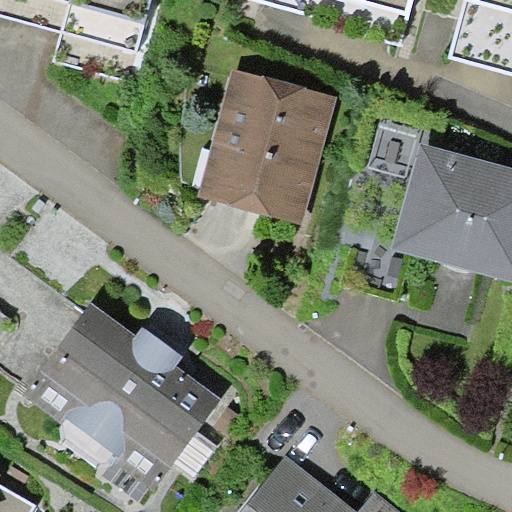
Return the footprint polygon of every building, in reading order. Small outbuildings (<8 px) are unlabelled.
[(53,0),(67,3),(52,62),(136,84),(144,54),(137,53),(152,0),(53,0)] [(413,0),(251,0),(321,19),(319,24),(401,46),(413,0)] [(511,0),(463,0),(448,58),(511,75),(511,0)] [(337,97),(233,68),(198,196),(302,224),(337,97)] [(511,168),(419,143),(390,248),(511,281),(511,168)] [(136,335),(91,301),(24,395),(61,422),(60,441),(94,466),(114,460),(155,490),(221,400),(178,364),(183,356),(143,326),(136,335)] [(357,511),(286,455),(239,511),(357,511)] [(0,511),(34,511),(38,505),(0,483),(0,475),(1,474),(0,473),(0,511)] [(358,511),(400,511),(375,491),(358,511)]
